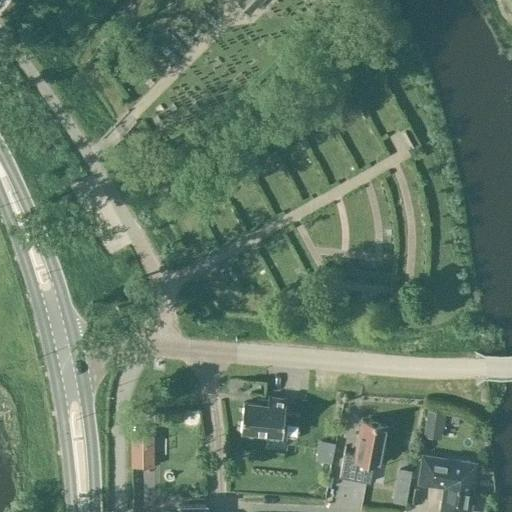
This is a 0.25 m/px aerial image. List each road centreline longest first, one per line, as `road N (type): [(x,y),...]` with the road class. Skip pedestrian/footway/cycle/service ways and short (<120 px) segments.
road 1 (unclassified): [(156,348),(161,291),(138,242),(80,142),(0,34)]
road 2 (unclassified): [(483,367),(208,352)]
road 3 (primary): [(75,349),(51,263),(0,150)]
road 4 (primary): [(0,195),(50,355)]
road 5 (residential): [(117,511),(118,403),(136,347)]
road 6 (primary): [(94,511),(75,349)]
road 7 (primary): [(50,355),(71,511)]
road 8 (residential): [(217,507),(208,352)]
